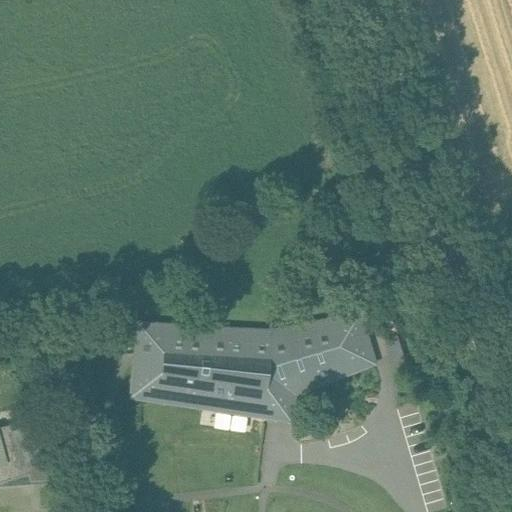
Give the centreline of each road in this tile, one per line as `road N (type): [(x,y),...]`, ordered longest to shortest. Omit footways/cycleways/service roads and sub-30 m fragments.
road 1 (tertiary): [(511,461),(365,0)]
road 2 (unclassified): [(415,511),(381,460),(270,454)]
